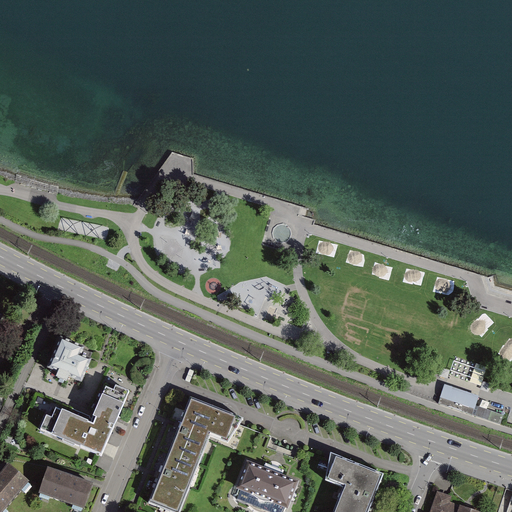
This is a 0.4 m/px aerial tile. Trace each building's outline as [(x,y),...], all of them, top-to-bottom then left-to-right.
[(96,349),(61,334),(47,368),(82,383),(96,349)] [(445,387),(440,399),(475,411),(476,408),(479,399),(445,387)] [(108,459),(131,401),(105,390),(93,418),(54,403),(42,432),(108,459)] [(241,418),(189,398),(178,426),(174,436),(211,450),(218,432),(233,438),(241,418)] [(504,417),(476,408),(475,411),(473,417),(501,426),(504,417)] [(186,511),(211,450),(174,436),(158,476),(146,505),(163,511),(186,511)] [(386,475),(336,458),(328,482),(343,487),(339,499),(373,511),(386,475)] [(294,511),(306,484),(251,463),(237,498),(271,511),(294,511)] [(11,511),(33,487),(11,468),(0,479),(0,511),(11,511)] [(88,511),(96,487),(49,472),(41,498),(85,511),(88,511)] [(457,496),(439,490),(431,511),(486,511),(487,510),(455,500),(457,496)] [(373,511),(339,499),(334,511),(373,511)]
